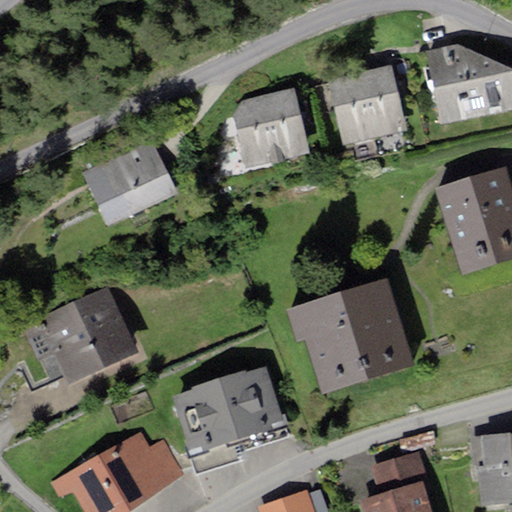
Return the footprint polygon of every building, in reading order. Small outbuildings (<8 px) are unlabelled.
[(511,67),(472,53),(438,60),(452,129),(511,115),(511,67)] [(411,73),(379,80),(394,141),(425,136),(411,73)] [(379,80),(339,89),(357,149),(394,141),(379,80)] [(315,95),(281,102),(299,165),(332,162),(315,95)] [(281,102),(246,110),(264,171),(299,165),(281,102)] [(151,141),(83,174),(109,229),(178,197),(151,141)] [(511,176),(443,196),(472,282),(511,269),(511,176)] [(407,288),(307,315),(334,399),(433,373),(407,288)] [(120,291),(51,323),(83,389),(152,357),(120,291)] [(280,371),(183,403),(203,464),(302,433),(280,371)] [(149,436),(59,485),(68,500),(85,497),(93,511),(143,511),(191,480),(169,443),(159,450),(149,436)] [(511,439),(498,440),(501,474),(495,475),(497,511),(511,510),(511,439)] [(406,496),(377,505),(379,511),(443,511),(426,456),(396,466),(406,496)] [(280,511),(322,511),(316,492),(278,506),(280,511)]
